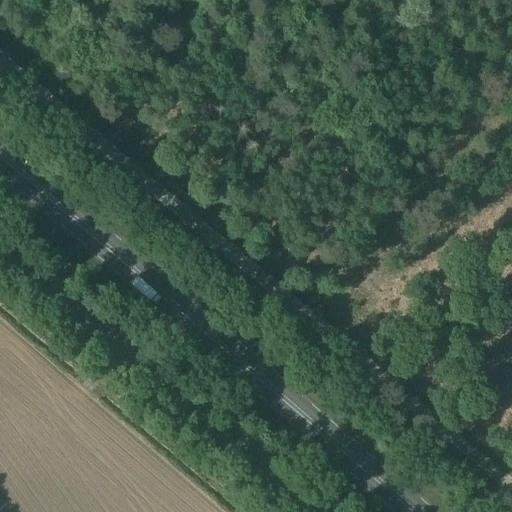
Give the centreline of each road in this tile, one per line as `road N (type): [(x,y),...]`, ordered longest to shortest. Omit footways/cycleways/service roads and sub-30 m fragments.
road 1 (primary): [(411,511),(0,156)]
road 2 (unclassified): [(327,511),(0,236)]
